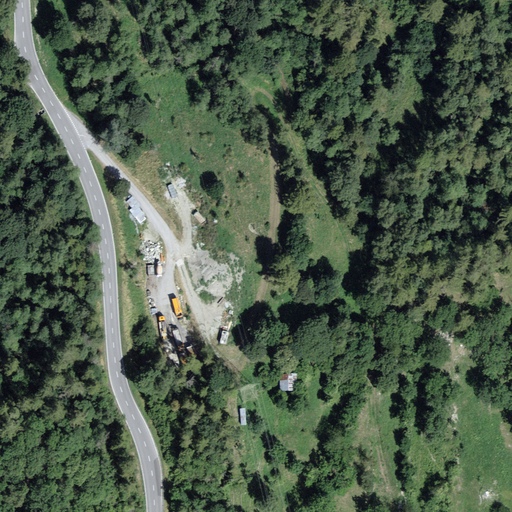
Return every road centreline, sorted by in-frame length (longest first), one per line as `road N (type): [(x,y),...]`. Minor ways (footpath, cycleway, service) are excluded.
road 1 (tertiary): [(154,511),(148,454),(115,365),(93,191),(29,65),(21,0)]
road 2 (track): [(255,0),(302,79),(304,104),(284,106),(263,92),(273,134),(271,246),(255,343),(232,361),(211,355)]
road 3 (track): [(71,138),(88,136),(166,231),(221,388),(222,427)]
